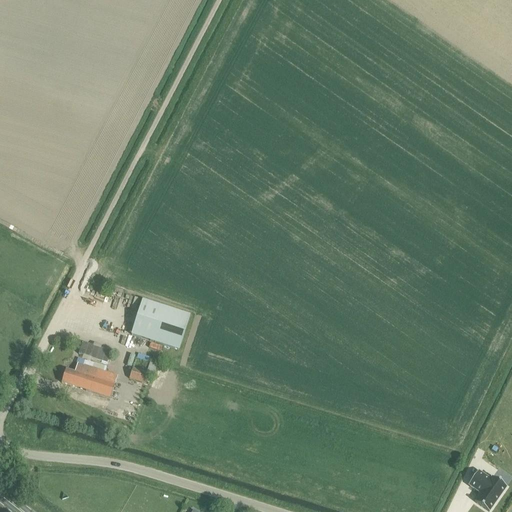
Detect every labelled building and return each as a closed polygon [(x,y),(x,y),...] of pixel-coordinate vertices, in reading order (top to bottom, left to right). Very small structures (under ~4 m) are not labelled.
[(142,301),(131,336),(179,352),(190,316),(142,301)] [(129,380),(143,384),(148,386),(151,375),(154,376),(158,366),(150,363),(150,364),(135,359),(129,380)] [(92,369),(93,365),(86,363),(85,364),(83,364),(82,366),(77,364),(74,373),(66,371),(61,384),(110,400),(117,377),(92,369)] [(478,472),(468,486),(480,495),(474,503),(487,511),(489,511),(506,488),(492,478),(490,481),(478,472)] [(467,511),(478,497),(466,488),(449,511),(467,511)]
